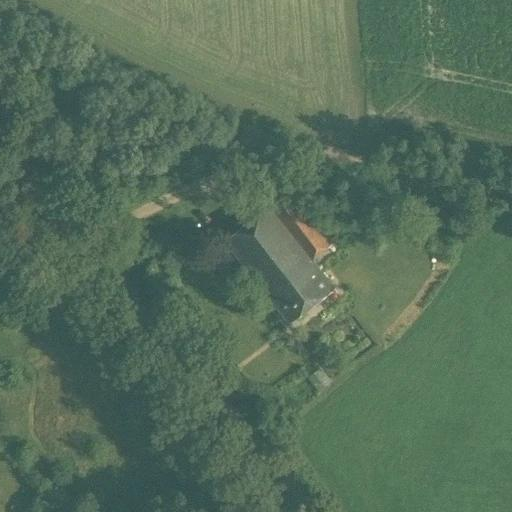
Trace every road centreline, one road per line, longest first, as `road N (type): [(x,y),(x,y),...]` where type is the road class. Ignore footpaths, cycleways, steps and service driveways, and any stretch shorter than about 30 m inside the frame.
road 1 (unclassified): [(314,511),(0,141)]
road 2 (track): [(316,152),(278,152),(78,242)]
